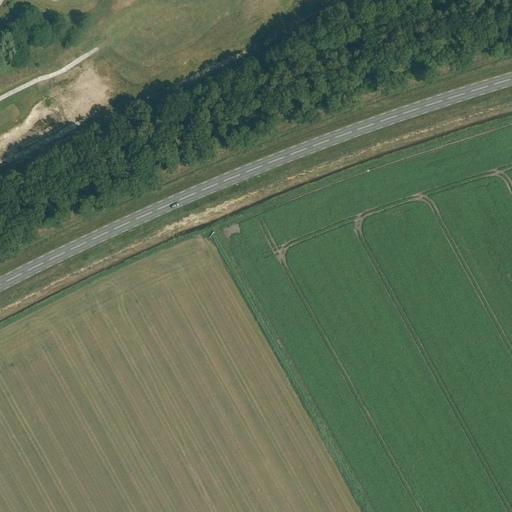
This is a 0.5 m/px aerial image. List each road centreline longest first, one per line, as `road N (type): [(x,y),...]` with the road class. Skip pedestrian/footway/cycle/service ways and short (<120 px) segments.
road 1 (track): [(511,1),(247,95),(0,211)]
road 2 (primary): [(0,286),(278,159),(511,80)]
road 3 (track): [(0,183),(352,8)]
